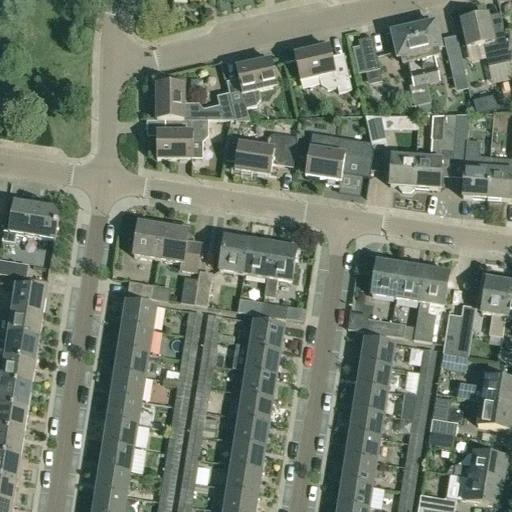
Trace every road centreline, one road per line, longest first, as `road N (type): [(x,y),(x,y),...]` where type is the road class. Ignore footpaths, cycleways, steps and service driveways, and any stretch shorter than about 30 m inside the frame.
road 1 (residential): [(105,185),(55,511)]
road 2 (residential): [(111,68),(415,0)]
road 3 (residential): [(342,221),(300,511)]
road 4 (residential): [(342,221),(105,185)]
road 5 (residential): [(511,248),(342,221)]
